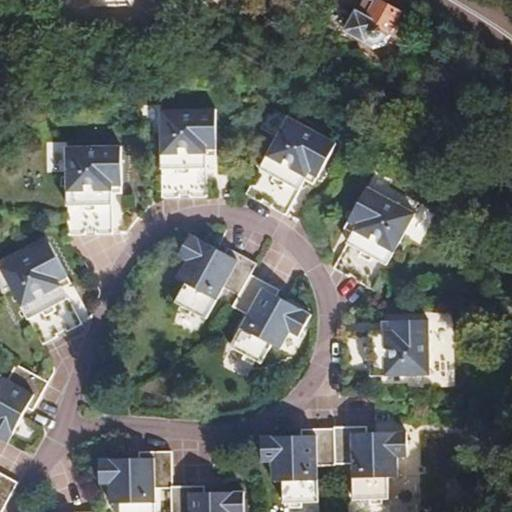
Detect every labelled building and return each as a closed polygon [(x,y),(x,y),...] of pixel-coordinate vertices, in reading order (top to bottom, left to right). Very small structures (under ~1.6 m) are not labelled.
[(391,32),(402,13),(379,0),(369,18),(358,13),(348,30),(369,42),(374,33),(381,36),(386,29),(391,32)] [(365,0),(358,13),(369,18),(379,0),(365,0)] [(205,202),(206,163),(206,155),(215,155),(216,115),(161,115),(161,203),(205,202)] [(286,221),(304,186),(307,178),(315,182),(334,147),(286,123),(246,201),(286,221)] [(50,153),(69,223),(72,237),(115,226),(105,187),(104,180),(114,178),(104,139),(50,153)] [(206,155),(206,163),(215,163),(215,155),(206,155)] [(104,180),(105,187),(116,184),(114,178),(104,180)] [(307,178),(304,186),(312,189),(315,182),(307,178)] [(415,214),(366,189),(348,225),(357,230),(354,236),(336,272),(376,292),(415,214)] [(357,230),(348,225),(345,231),(354,236),(357,230)] [(252,276),(259,263),(231,249),(228,254),(226,258),(216,253),(218,249),(217,248),(191,235),(179,256),(187,261),(177,278),(186,283),(175,302),(181,306),(179,311),(190,317),(193,311),(208,320),(225,289),(241,297),(252,276)] [(84,327),(65,291),(63,285),(72,280),(52,244),(3,271),(44,348),(84,327)] [(228,254),(218,249),(216,253),(226,258),(228,254)] [(280,291),(252,276),(241,297),(235,308),(250,315),(232,348),(247,356),(245,360),(255,366),(258,362),(263,366),(274,346),(283,350),(293,333),(302,336),(313,315),(287,301),(285,304),(276,299),(277,296),(280,291)] [(63,285),(65,291),(75,286),(72,280),(63,285)] [(287,301),(277,296),(276,299),(285,304),(287,301)] [(432,374),(431,319),(391,320),(391,330),(384,330),(344,331),(345,376),(432,374)] [(51,385),(18,367),(9,383),(0,378),(0,439),(11,445),(26,419),(22,416),(26,409),(31,411),(35,413),(51,385)] [(22,416),(26,419),(31,411),(26,409),(22,416)] [(365,428),(335,430),(335,431),(336,467),(353,466),(355,503),(371,503),(372,508),(383,507),(383,502),(389,501),(389,479),(398,478),(397,458),(407,457),(406,431),(374,433),(375,438),(366,439),(365,433),(365,428)] [(318,470),(336,468),(336,467),(335,431),(302,434),(302,439),(302,444),(293,445),(293,440),(261,441),(262,466),(271,466),(272,486),(282,486),(284,508),(290,508),(290,511),(296,511),(304,511),(304,507),(320,506),(318,470)] [(155,511),(156,480),(173,480),(173,444),(140,444),(140,450),(140,454),(131,454),(131,450),(100,450),(100,475),(111,475),(111,495),(122,495),(121,511),(155,511)] [(0,511),(1,511),(7,511),(23,483),(0,470),(0,511)] [(173,480),(172,511),(235,511),(236,510),(244,510),(244,485),(215,485),(214,490),(206,490),(205,485),(205,480),(173,480)]
